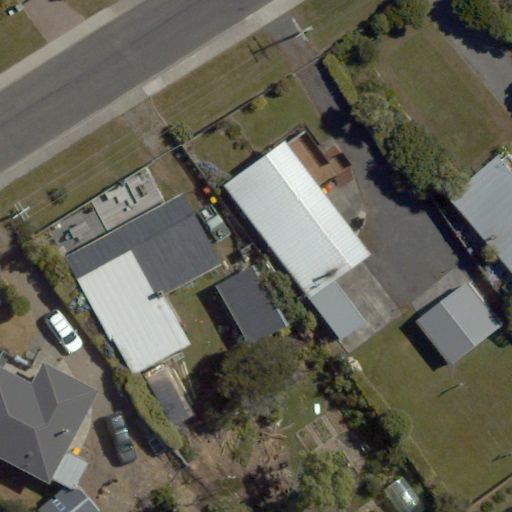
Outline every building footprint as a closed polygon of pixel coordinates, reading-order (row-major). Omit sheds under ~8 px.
[(296,191),(221,243),(327,394),(402,341),(296,191)] [(511,223),(489,201),(419,272),(511,362),(511,223)] [(270,327),(226,272),(204,290),(247,345),(270,327)] [(140,312),(66,362),(151,489),(225,440),(140,312)] [(0,421),(0,511),(43,511),(72,465),(0,421)]
